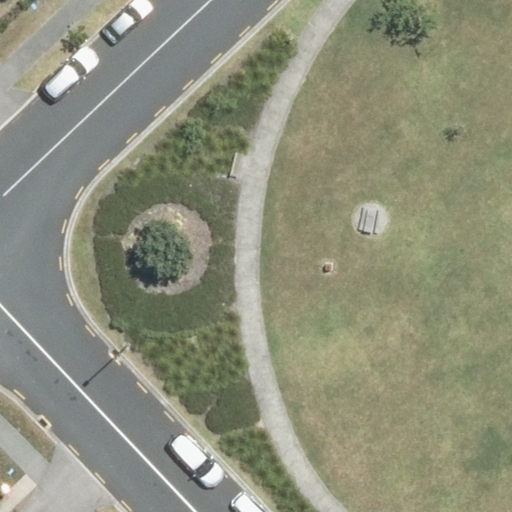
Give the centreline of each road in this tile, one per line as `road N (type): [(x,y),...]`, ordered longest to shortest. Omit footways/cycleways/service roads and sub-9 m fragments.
road 1 (residential): [(0,176),(182,0)]
road 2 (residential): [(152,511),(0,360)]
